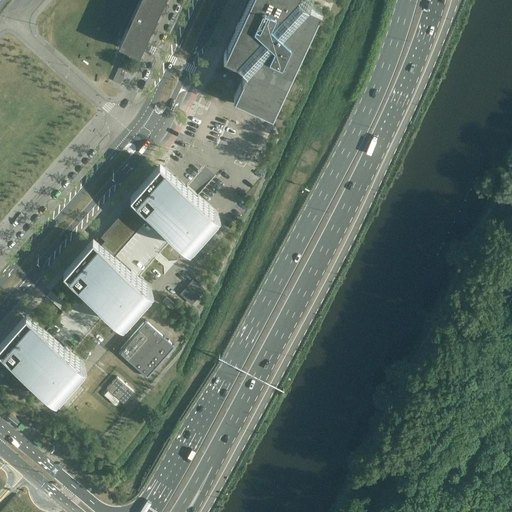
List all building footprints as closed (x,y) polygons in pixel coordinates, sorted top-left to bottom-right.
[(136,0),(120,37),(121,37),(119,42),(140,51),(163,0),(136,0)] [(234,95),(273,113),(322,8),(310,2),(306,0),(248,0),(224,54),(237,60),(246,68),(234,95)] [(171,240),(176,235),(191,249),(221,215),(160,161),(130,195),(138,201),(134,206),(129,202),(117,216),(113,221),(111,223),(101,235),(118,250),(114,255),(93,237),(63,270),(84,288),(65,310),(47,330),(28,314),(0,345),(0,348),(24,369),(57,399),(87,366),(71,352),(83,339),(97,323),(109,310),(124,324),(154,291),(138,277),(144,270),(171,240)] [(162,301),(173,310),(177,306),(166,297),(162,301)] [(118,351),(129,360),(147,377),(175,345),(146,320),(118,351)] [(117,376),(107,388),(124,403),(134,391),(117,376)] [(104,395),(115,404),(119,400),(108,390),(104,395)] [(0,511),(0,490),(5,484),(0,479),(0,511),(36,511),(16,494),(0,511)]
